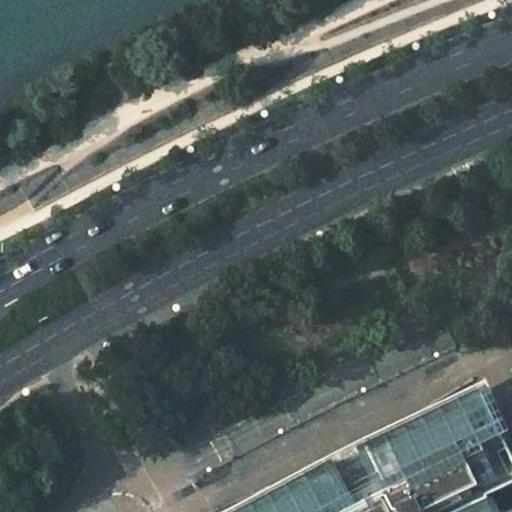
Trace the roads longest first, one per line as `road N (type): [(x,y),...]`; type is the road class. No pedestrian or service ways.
road 1 (primary): [(0,375),(238,243),(511,118)]
road 2 (primary): [(511,40),(215,170),(0,285)]
